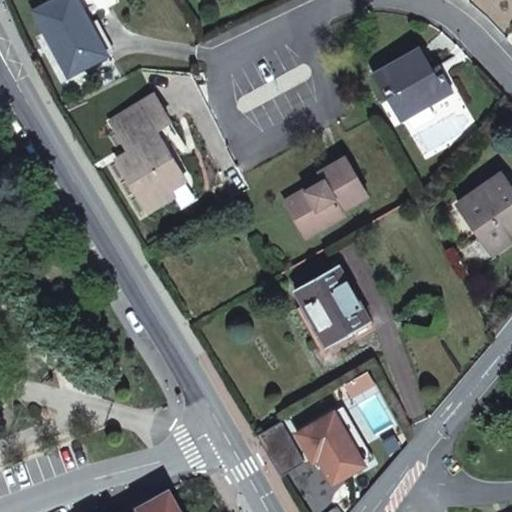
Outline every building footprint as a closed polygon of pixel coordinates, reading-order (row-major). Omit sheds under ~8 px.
[(113,50),(85,0),(47,0),(40,5),(56,35),(60,32),(79,67),(113,50)] [(378,65),(372,56),(359,63),(391,116),(422,97),(425,100),(443,88),(433,71),(428,74),(410,47),(383,63),(378,65)] [(376,53),(372,56),(378,65),(383,63),(376,53)] [(152,131),(160,127),(174,119),(160,94),(115,119),(132,150),(121,158),(148,209),(174,194),(171,187),(187,178),(166,139),(158,143),(152,131)] [(166,139),(160,127),(152,131),(158,143),(166,139)] [(370,191),(349,154),(326,167),(331,176),(313,187),(310,183),(287,197),(310,234),(348,211),(345,206),(370,191)] [(511,200),(507,194),(511,190),(494,167),(453,200),(489,247),(511,228),(511,200)] [(372,323),(341,264),(297,288),(305,303),(299,308),(325,360),(355,344),(350,334),(372,323)] [(364,462),(332,411),(295,433),(306,452),(312,449),(332,480),(364,462)]
